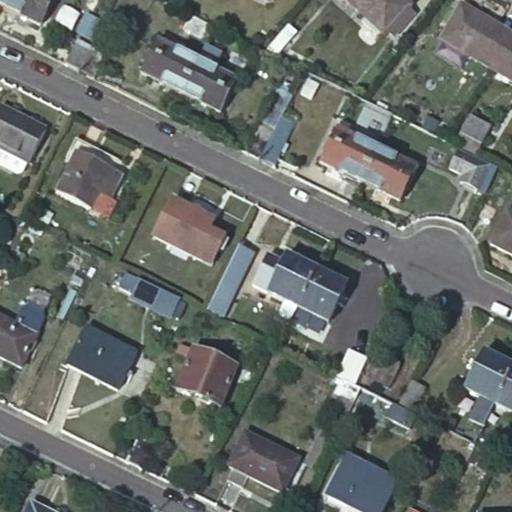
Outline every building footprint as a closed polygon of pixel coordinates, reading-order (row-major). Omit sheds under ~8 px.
[(0,0),(0,6),(39,26),(52,0),(0,0)] [(344,0),(382,36),(410,6),(403,0),(344,0)] [(462,7),(441,42),(488,70),(510,34),(462,7)] [(201,41),(209,25),(185,14),(178,29),(201,41)] [(511,35),(510,34),(488,70),(511,83),(511,35)] [(89,43),(74,36),(61,62),(75,70),(89,43)] [(151,42),(136,72),(176,92),(191,61),(151,42)] [(103,50),(89,43),(75,70),(90,77),(103,50)] [(191,61),(176,92),(217,112),(232,81),(191,61)] [(0,150),(20,160),(23,161),(39,128),(0,109),(0,150)] [(270,131),(255,123),(242,150),(257,158),(270,131)] [(331,129),(316,160),(356,180),(370,149),(331,129)] [(284,138),(270,131),(257,158),(272,165),(284,138)] [(60,163),(67,167),(73,153),(119,177),(126,164),(72,138),(60,163)] [(370,149),(356,180),(397,199),(411,169),(370,149)] [(0,166),(13,173),(20,160),(0,150),(0,166)] [(474,190),(486,167),(453,151),(445,168),(460,175),(457,181),(474,190)] [(108,200),(119,177),(73,153),(67,167),(52,196),(87,213),(96,195),(108,200)] [(211,221),(169,200),(150,238),(208,266),(221,239),(205,231),(211,221)] [(511,254),(511,215),(502,210),(486,242),(511,254)] [(251,253),(236,246),(205,308),(218,317),(229,292),(231,293),(251,253)] [(265,292),(296,307),(314,271),(283,257),(279,265),(264,257),(250,286),(265,292)] [(296,307),(328,323),(345,287),(314,271),(296,307)] [(181,303),(127,276),(125,281),(121,279),(118,284),(122,286),(121,290),(135,297),(134,299),(173,318),(181,303)] [(4,319),(25,329),(32,313),(30,308),(16,302),(11,303),(4,319)] [(4,319),(0,317),(0,359),(13,366),(30,331),(25,329),(4,319)] [(139,353),(89,329),(70,369),(120,393),(139,353)] [(354,343),(339,343),(338,367),(353,367),(354,343)] [(238,366),(193,348),(192,351),(180,346),(176,354),(189,359),(176,391),(221,409),(238,366)] [(465,390),(495,405),(511,369),(482,354),(465,390)] [(397,367),(386,361),(374,385),(386,390),(397,367)] [(511,369),(495,405),(511,413),(511,369)] [(370,391),(360,386),(347,415),(356,420),(370,391)] [(410,386),(400,406),(416,414),(425,394),(410,386)] [(416,414),(400,406),(392,420),(417,432),(424,417),(416,414)] [(245,431),(229,466),(244,474),(285,493),(302,459),(245,431)] [(129,463),(145,471),(157,444),(142,436),(129,463)] [(385,511),(397,487),(347,463),(330,499),(357,511),(385,511)] [(240,484),(244,474),(229,466),(224,476),(240,484)]
